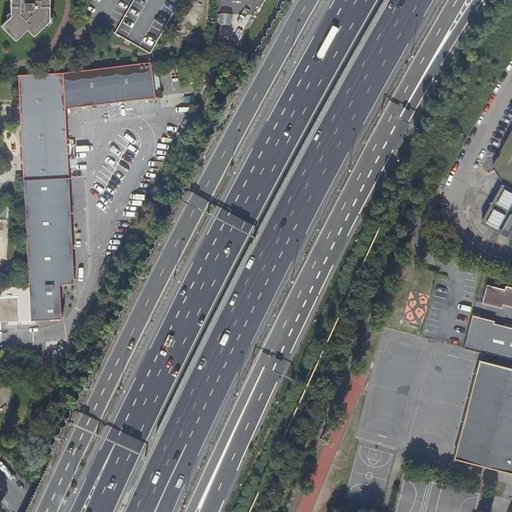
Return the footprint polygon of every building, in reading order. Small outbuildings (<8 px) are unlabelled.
[(48,0),(9,0),(9,17),(0,25),(0,26),(14,41),(25,30),(32,37),(47,23),(48,0)] [(127,46),(129,42),(150,54),(180,0),(87,0),(80,14),(99,25),(97,28),(106,33),(108,30),(124,40),(123,43),(127,46)] [(217,24),(229,25),(230,13),(217,13),(217,24)] [(67,80),(70,117),(156,108),(153,72),(67,80)] [(19,84),(31,320),(60,318),(58,285),(72,284),(64,118),(70,117),(67,80),(19,84)] [(511,127),(493,164),(502,184),(481,223),(511,239),(511,127)] [(479,303),(500,308),(500,305),(511,307),(511,289),(484,283),(479,303)] [(18,296),(0,297),(0,321),(19,321),(18,296)] [(511,319),(508,319),(507,321),(497,318),(498,316),(481,312),(482,309),(474,308),(465,343),(487,349),(486,352),(511,358),(511,319)] [(511,368),(479,359),(452,458),(511,474),(511,368)]
